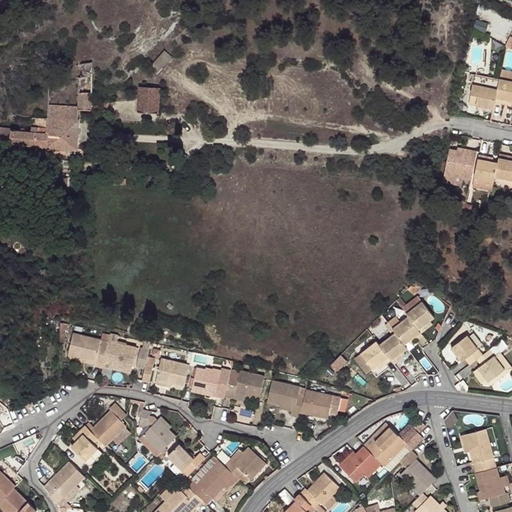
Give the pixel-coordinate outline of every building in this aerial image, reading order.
[(158,70),(171,58),(164,51),(151,63),(158,70)] [(92,108),(92,99),(91,59),(77,60),(77,69),(75,69),(75,100),(49,99),(49,112),(35,112),(34,125),(8,124),(7,142),(43,145),(43,147),(77,149),(78,109),(92,110),(92,108)] [(502,76),(476,71),(475,80),(500,85),(502,76)] [(511,77),(502,75),(502,76),(500,85),(497,99),(510,102),(511,98),(511,97),(511,77)] [(500,85),(475,80),(470,101),(495,106),(497,99),(500,85)] [(157,112),(158,87),(140,86),(138,111),(157,112)] [(473,177),(479,150),(465,147),(464,151),(459,150),(451,147),(445,171),(473,177)] [(501,155),(491,159),(492,154),(481,152),(477,175),(497,179),(498,174),(501,155)] [(510,152),(501,155),(498,174),(511,176),(511,155),(511,153),(510,152)] [(426,302),(410,316),(411,316),(424,333),(433,326),(430,322),(438,316),(426,302)] [(424,333),(411,316),(395,329),(397,331),(407,345),(417,339),(420,342),(426,336),(424,333)] [(92,361),(100,363),(102,356),(107,335),(73,327),(68,350),(94,356),(92,361)] [(407,345),(397,331),(381,345),(394,362),(398,366),(407,358),(405,355),(411,350),(407,345)] [(467,358),(472,363),(480,357),(485,354),(471,334),(453,347),(463,360),(467,358)] [(135,341),(107,335),(102,356),(130,363),(135,341)] [(394,362),(381,345),(379,341),(364,353),(376,370),(383,364),(387,368),(394,362)] [(145,357),(148,344),(143,343),(139,362),(144,363),(145,357)] [(493,347),(485,354),(480,357),(485,363),(481,365),(482,366),(492,381),(508,368),(497,354),(493,347)] [(511,363),(502,350),(497,354),(508,368),(492,381),(482,366),(475,371),(483,382),(494,384),(511,369),(511,363)] [(182,378),(188,356),(159,351),(155,373),(182,378)] [(340,355),(332,363),(338,369),(346,362),(340,355)] [(145,357),(144,363),(142,374),(149,375),(152,359),(145,357)] [(230,373),(232,364),(227,363),(225,368),(201,364),(197,386),(219,390),(219,394),(225,395),(226,391),(230,373)] [(230,373),(226,391),(236,392),(237,390),(261,394),(265,374),(240,369),(240,375),(230,373)] [(272,378),(267,398),(296,404),(294,413),(302,415),(303,410),(307,392),(298,390),(299,384),(272,378)] [(308,387),(307,392),(303,410),(332,416),(333,410),(342,411),(345,395),(308,387)] [(149,427),(153,412),(143,410),(139,424),(149,427)] [(84,435),(91,442),(100,451),(119,429),(103,416),(84,435)] [(143,435),(160,451),(175,436),(158,420),(143,435)] [(368,445),(371,448),(396,425),(393,423),(368,445)] [(426,437),(424,430),(419,425),(406,436),(396,425),(371,448),(386,463),(388,466),(408,447),(413,451),(426,437)] [(468,431),(478,471),(499,465),(488,426),(468,431)] [(84,435),(79,430),(74,435),(78,438),(65,452),(80,465),(92,452),(87,447),(91,442),(84,435)] [(190,475),(206,459),(200,454),(197,457),(182,442),(169,454),(190,475)] [(386,463),(371,448),(368,445),(359,454),(355,450),(343,461),(361,480),(369,473),(372,476),(386,463)] [(231,469),(236,474),(240,478),(247,486),(267,466),(252,450),(231,469)] [(427,491),(436,481),(415,461),(419,457),(413,451),(395,468),(401,475),(422,495),(427,491)] [(194,480),(189,485),(205,499),(210,494),(213,496),(225,484),(231,479),(235,483),(240,478),(236,474),(231,469),(220,457),(196,481),(194,480)] [(85,478),(69,462),(45,487),(60,505),(85,478)] [(483,489),(480,490),(483,498),(485,497),(492,495),(506,490),(504,482),(502,473),(499,465),(478,471),(483,489)] [(0,500),(1,501),(16,486),(0,466),(0,500)] [(511,477),(510,471),(502,473),(504,482),(511,479),(511,477)] [(307,489),(303,493),(314,504),(319,509),(324,503),(329,507),(347,489),(330,473),(314,489),(310,486),(307,489)] [(231,479),(225,484),(230,488),(235,483),(231,479)] [(180,487),(155,511),(185,511),(195,501),(199,505),(205,499),(189,485),(184,491),(180,487)] [(1,501),(0,502),(0,504),(7,511),(35,511),(37,510),(16,486),(1,501)] [(511,495),(510,489),(506,490),(492,495),(494,504),(511,498),(511,495)] [(422,495),(416,501),(422,507),(418,511),(419,511),(454,511),(437,494),(434,496),(427,491),(422,495)] [(314,504),(303,493),(297,497),(300,501),(288,511),(310,511),(309,510),(314,504)] [(191,511),(199,505),(195,501),(185,511),(191,511)]
